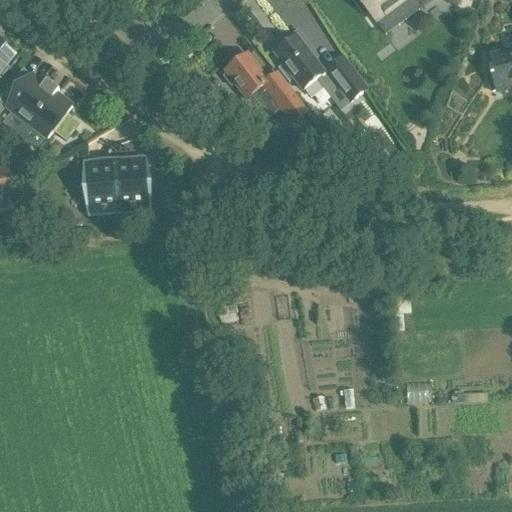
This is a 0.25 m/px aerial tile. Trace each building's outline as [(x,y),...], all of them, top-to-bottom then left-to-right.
[(358,0),(376,24),(408,0),(410,0),(419,11),(434,0),(443,0),(457,8),(462,0),(358,0)] [(298,32),(283,43),(286,47),(275,55),(285,67),(280,71),(289,82),(293,79),(303,91),(318,80),(325,90),(339,79),(355,101),(368,91),(344,59),(324,74),(309,53),(312,50),(298,32)] [(9,70),(16,60),(0,47),(0,83),(1,84),(10,72),(9,70)] [(505,51),(487,56),(490,69),(487,70),(493,92),(497,91),(497,92),(511,87),(511,54),(507,56),(505,51)] [(307,114),(278,75),(268,82),(248,56),(226,73),(247,100),(255,94),(272,116),(281,109),(293,125),(307,114)] [(44,87),(23,71),(0,101),(0,114),(5,107),(42,136),(47,129),(59,138),(73,120),(61,111),(66,104),(56,96),(59,92),(47,82),(44,87)] [(144,164),(87,170),(89,198),(92,198),(94,214),(145,209),(143,192),(146,192),(144,164)] [(9,169),(0,170),(0,197),(13,196),(9,169)] [(250,255),(246,272),(268,277),(272,261),(250,255)] [(396,308),(404,308),(403,282),(382,282),(383,326),(397,326),(396,308)]
